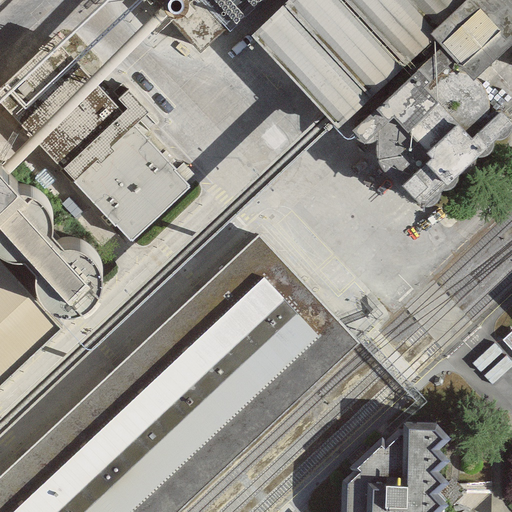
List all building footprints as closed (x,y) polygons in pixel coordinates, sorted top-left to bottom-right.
[(511,0),(294,0),(288,5),(374,98),(440,36),(478,76),(511,45),(511,47),(511,0)] [(0,91),(0,101),(131,246),(193,190),(57,40),(0,91)] [(0,479),(0,511),(177,511),(360,341),(260,235),(0,479)] [(0,390),(66,329),(0,257),(0,390)] [(456,511),(457,435),(420,422),(326,510),(326,511),(456,511)]
